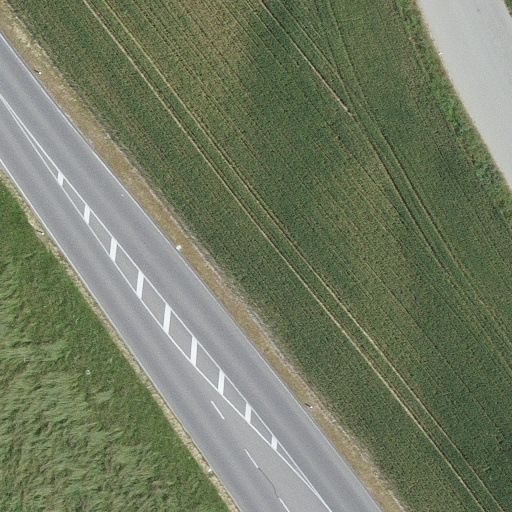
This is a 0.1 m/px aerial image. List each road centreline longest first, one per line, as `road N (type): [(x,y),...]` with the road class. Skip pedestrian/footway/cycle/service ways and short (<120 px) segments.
road 1 (secondary): [(0,87),(311,511)]
road 2 (unclassified): [(511,112),(459,0)]
